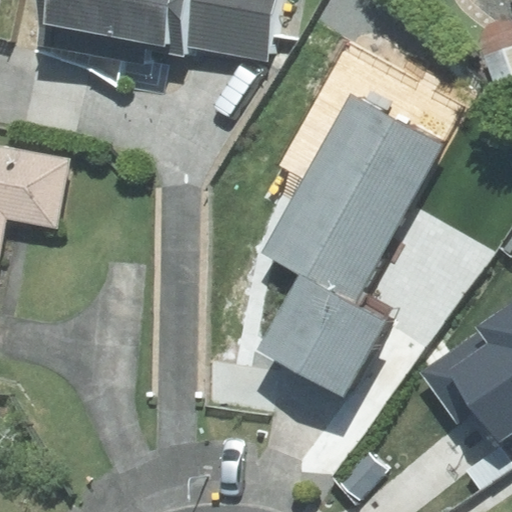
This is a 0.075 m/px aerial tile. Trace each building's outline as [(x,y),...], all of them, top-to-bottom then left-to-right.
[(72,0),(65,37),(199,66),(205,41),(213,0),(72,0)] [(293,0),(213,0),(205,41),(245,50),(281,57),(293,0)] [(511,48),(499,52),(511,85),(511,48)] [(464,139),(374,88),(325,174),(283,246),(329,272),(334,264),(378,289),(464,139)] [(85,153),(0,136),(0,326),(22,216),(70,226),(85,153)] [(378,289),(334,264),(329,272),(291,338),(333,363),(373,386),(416,311),(378,289)]
